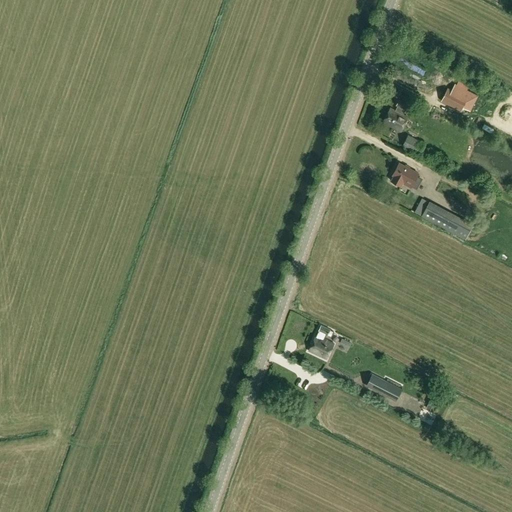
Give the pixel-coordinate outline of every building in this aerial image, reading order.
[(478,96),(455,84),(452,90),(448,88),(441,101),(461,112),(463,108),(470,112),(478,96)] [(396,106),(398,107),(406,111),(410,104),(399,99),(396,106)] [(401,131),(408,117),(389,108),(382,122),(401,131)] [(423,120),(419,133),(438,139),(442,126),(423,120)] [(425,143),(408,134),(402,146),(419,155),(425,143)] [(393,178),(391,181),(401,186),(403,183),(411,187),(418,174),(399,163),(391,177),(393,178)] [(490,194),(487,197),(496,204),(499,201),(490,194)] [(421,216),(447,230),(456,214),(430,201),(421,216)] [(327,336),(331,329),(321,325),(318,331),(327,336)] [(316,335),(308,351),(326,359),(333,344),(316,335)] [(402,389),(372,373),(366,386),(396,402),(402,389)]
